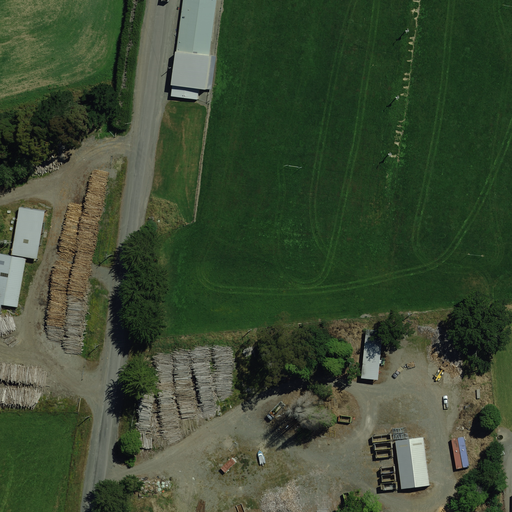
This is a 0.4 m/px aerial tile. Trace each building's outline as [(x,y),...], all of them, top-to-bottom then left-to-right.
[(212,4),(180,1),(171,94),(203,97),(212,4)] [(46,213),(19,208),(10,255),(37,260),(46,213)] [(26,264),(0,258),(0,311),(17,315),(26,264)] [(385,384),(388,334),(370,333),(367,383),(385,384)] [(450,333),(437,334),(438,362),(450,361),(450,333)] [(48,407),(48,411),(53,411),(53,407),(64,407),(65,391),(40,389),(39,406),(48,407)] [(424,438),(396,441),(402,488),(429,484),(424,438)]
